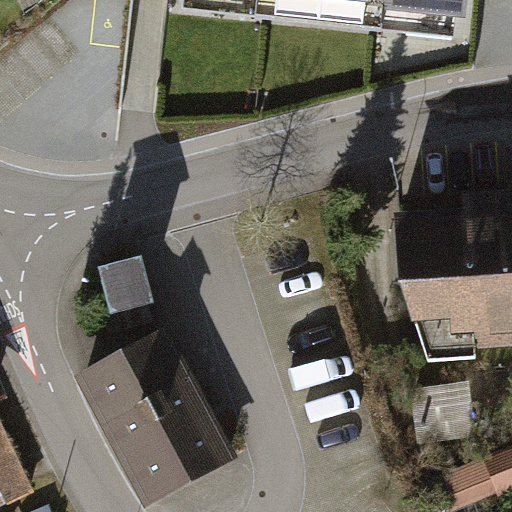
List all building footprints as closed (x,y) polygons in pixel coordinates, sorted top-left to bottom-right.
[(459,0),(321,0),(412,10),(413,0),(431,0),(459,3),(459,0)] [(511,192),(462,195),(463,213),(402,216),(409,353),(511,347),(511,192)] [(150,305),(138,260),(103,270),(115,314),(150,305)] [(165,335),(85,378),(148,496),(229,453),(165,335)] [(0,399),(5,397),(0,385),(0,502),(28,490),(0,429),(0,399)] [(474,511),(511,496),(511,447),(436,479),(449,511),(474,511)]
